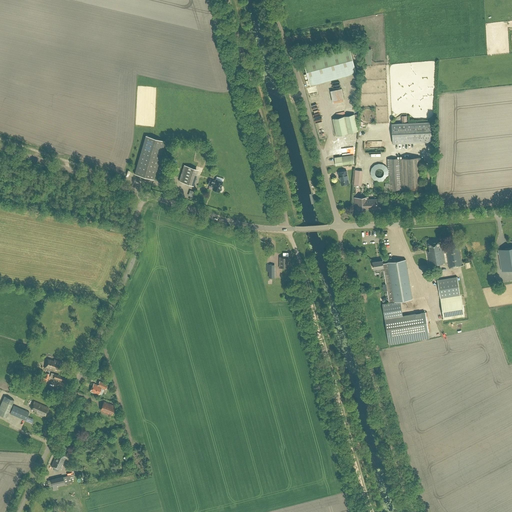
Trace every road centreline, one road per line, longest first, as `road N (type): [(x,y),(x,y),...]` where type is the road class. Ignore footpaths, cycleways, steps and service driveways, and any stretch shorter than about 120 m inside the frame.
road 1 (unclassified): [(19,511),(129,269),(144,194)]
road 2 (track): [(338,226),(414,511)]
road 3 (track): [(301,267),(369,511)]
road 4 (unclassified): [(338,226),(300,83),(267,0)]
road 5 (unclassified): [(287,228),(227,0)]
road 6 (tertiary): [(338,226),(511,210)]
road 7 (unknown): [(424,220),(423,155),(402,147),(371,153),(362,181)]
road 8 (tertiary): [(287,228),(230,222),(144,194)]
road 9 (tertiary): [(0,147),(116,186)]
